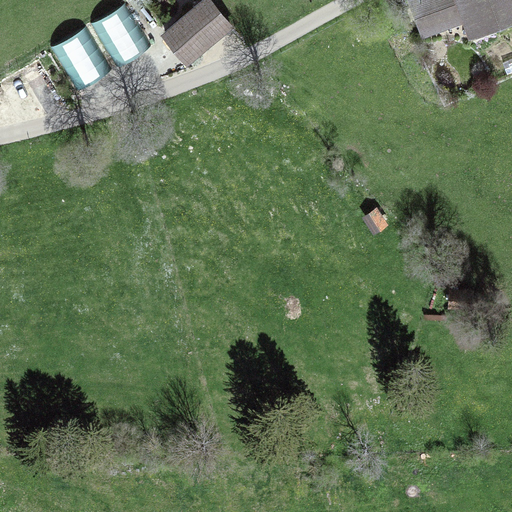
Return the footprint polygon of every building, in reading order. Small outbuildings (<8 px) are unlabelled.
[(203,0),(165,31),(187,58),(230,24),(210,0),(203,0)] [(413,0),(424,30),(467,14),(461,0),(413,0)] [(511,0),(461,0),(467,14),(472,29),(511,14),(511,0)] [(384,221),(375,208),(365,215),(374,228),(384,221)] [(472,304),(473,289),(450,289),(449,304),(472,304)]
